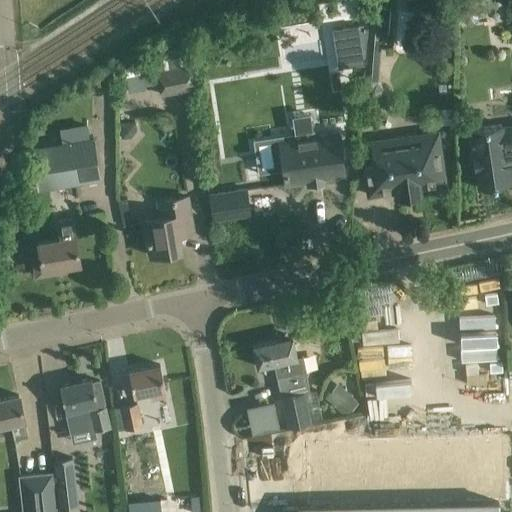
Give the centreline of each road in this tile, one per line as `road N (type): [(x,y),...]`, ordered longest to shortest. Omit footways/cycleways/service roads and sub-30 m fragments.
road 1 (tertiary): [(203,300),(511,230)]
road 2 (unclassified): [(223,511),(203,300)]
road 3 (tertiary): [(0,344),(203,300)]
road 4 (unclassified): [(0,174),(7,128),(0,0)]
